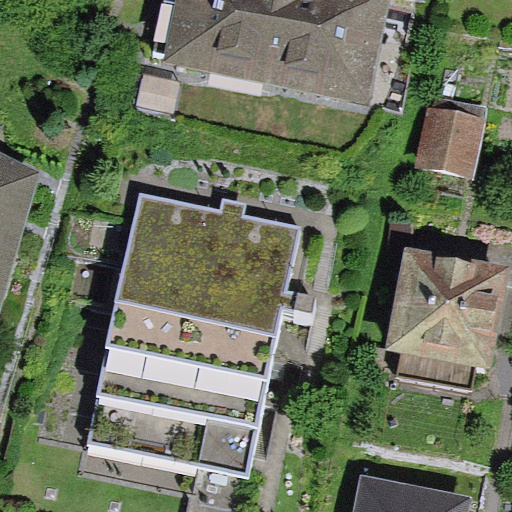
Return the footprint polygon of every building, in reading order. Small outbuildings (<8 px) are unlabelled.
[(147,0),(136,72),(360,109),(378,0),(147,0)] [(469,123),(418,114),(408,169),(459,179),(469,123)] [(0,273),(31,178),(0,164),(0,273)] [(221,210),(138,194),(85,445),(252,478),(301,226),(243,215),(246,203),(224,198),(221,210)] [(501,275),(396,258),(378,367),(483,385),(501,275)] [(460,511),(363,494),(360,511),(460,511)]
